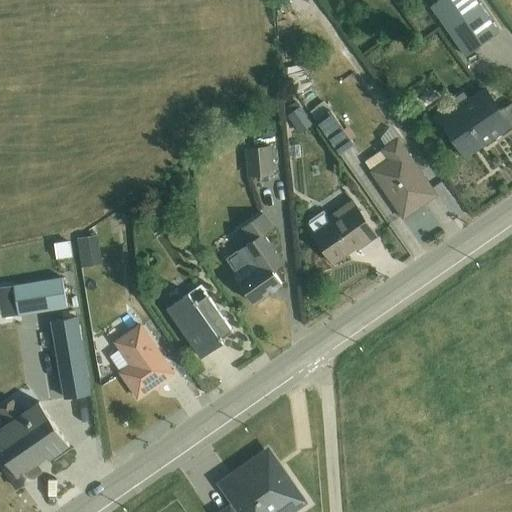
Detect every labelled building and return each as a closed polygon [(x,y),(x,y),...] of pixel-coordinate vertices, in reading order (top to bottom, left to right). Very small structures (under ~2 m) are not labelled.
[(476,0),(439,0),(432,6),(465,54),(498,32),(476,0)] [(303,65),(285,69),(286,76),(288,75),(297,93),(312,83),(303,65)] [(343,68),(329,77),(341,95),(355,86),(343,68)] [(480,138),(483,142),(511,122),(511,101),(502,108),(486,85),(440,116),(463,150),(480,138)] [(313,100),(305,105),(339,154),(354,144),(324,100),(316,106),(313,100)] [(293,112),(287,116),(299,134),(314,124),(302,106),(301,107),(297,102),(290,107),(293,112)] [(381,150),(365,161),(403,217),(436,195),(391,128),(380,138),(385,145),(380,149),(381,150)] [(480,138),(463,150),(466,155),(483,142),(480,138)] [(272,145),(245,147),(248,176),(274,174),(272,145)] [(330,221),(314,232),(311,234),(324,252),(323,252),(326,258),(330,259),(333,263),(357,247),(358,249),(377,236),(351,199),(327,216),(330,221)] [(330,221),(327,216),(324,211),(308,222),(314,232),(330,221)] [(249,242),(226,258),(236,272),(233,274),(253,303),(269,292),(270,294),(279,288),(278,286),(282,283),(273,270),(281,264),(282,261),(263,233),(273,226),(263,212),(240,228),(249,242)] [(97,235),(79,237),(83,266),(102,263),(97,235)] [(70,240),(54,243),(56,258),(72,256),(70,240)] [(63,276),(14,285),(19,314),(68,306),(63,276)] [(201,284),(167,308),(201,358),(224,342),(221,339),(233,331),(201,284)] [(78,316),(53,321),(66,397),(90,393),(78,316)] [(119,349),(111,355),(121,370),(120,370),(138,397),(154,387),(152,384),(158,381),(161,385),(165,382),(164,380),(174,373),(140,323),(113,341),(119,349)] [(0,413),(6,423),(0,427),(0,449),(3,455),(0,457),(0,462),(17,488),(41,471),(36,464),(46,457),(48,460),(70,445),(40,402),(25,412),(15,398),(0,408),(0,413)] [(284,503),(282,511),(287,511),(305,499),(269,447),(217,482),(232,503),(230,504),(234,510),(238,507),(231,498),(232,497),(223,483),(242,470),(245,475),(252,470),(249,465),(268,452),(297,494),(284,503)] [(234,510),(230,504),(219,511),(282,511),(284,503),(297,494),(268,452),(249,465),(252,470),(245,475),(242,470),(223,483),(232,497),(231,498),(238,507),(234,510)]
